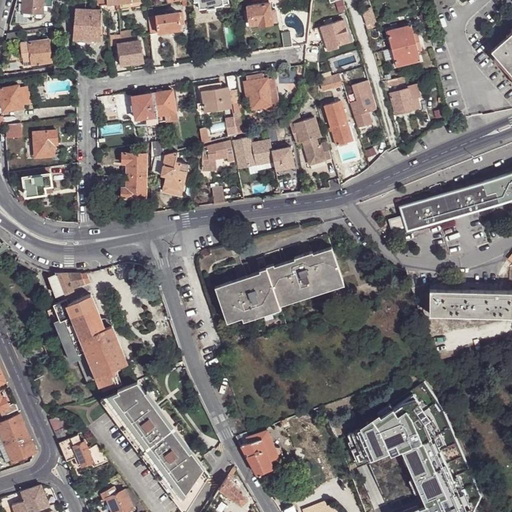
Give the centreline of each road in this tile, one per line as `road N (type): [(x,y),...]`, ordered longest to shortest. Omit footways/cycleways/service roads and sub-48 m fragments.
road 1 (residential): [(511,125),(345,196),(151,230)]
road 2 (residential): [(295,54),(86,91),(89,232)]
road 3 (tertiary): [(270,511),(191,364),(151,230)]
road 4 (tertiary): [(0,220),(68,254),(140,232)]
road 5 (unclassified): [(0,332),(49,446),(37,470)]
